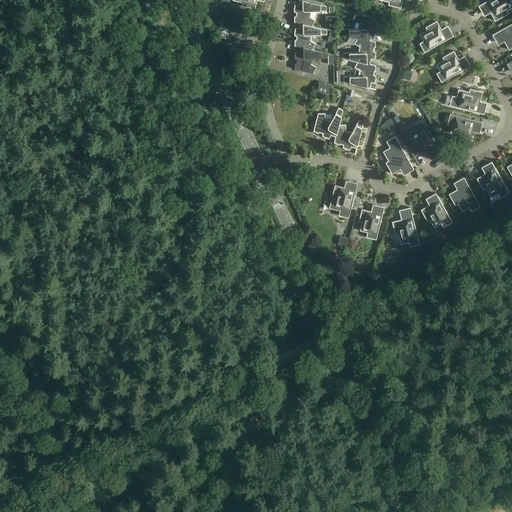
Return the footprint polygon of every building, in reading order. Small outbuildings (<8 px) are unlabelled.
[(232,0),(233,0),(243,3),(243,6),(255,9),(257,0),(232,0)] [(312,26),(313,26),(316,20),(310,17),(312,11),(327,11),(327,6),(303,0),(300,0),(298,8),(294,8),(294,12),(297,13),(296,16),(294,16),(295,22),(300,24),(301,23),(312,26)] [(489,0),(479,6),(483,14),(489,10),(495,21),(508,13),(507,11),(511,7),(511,3),(510,0),(489,0)] [(343,34),(358,38),(358,37),(370,40),(372,32),(375,31),(375,28),(373,27),(374,23),(375,23),(375,18),(358,14),(354,20),(359,23),(358,29),(343,29),(343,34)] [(425,52),(454,36),(449,28),(443,32),(437,21),(426,27),(427,30),(420,34),(424,41),(420,43),(425,52)] [(313,50),(313,49),(316,44),(310,41),(312,35),(327,34),(327,29),(313,26),(312,26),(301,23),(300,24),(298,32),(295,32),(295,35),(297,37),(296,40),(295,40),(295,46),(301,47),(313,50)] [(511,23),(492,35),(497,42),(503,39),(509,50),(511,48),(511,23)] [(376,41),(370,40),(358,37),(358,38),(354,43),(360,47),(358,52),(343,53),(343,58),(358,61),(370,64),(370,63),(372,55),(376,55),(376,52),(373,50),(374,47),(376,47),(376,41)] [(301,47),(299,55),(295,56),(295,59),(297,61),(297,64),(295,64),(295,69),(313,74),(316,67),(311,64),(312,58),(327,58),(327,53),(313,49),(313,50),(301,47)] [(470,66),(466,58),(460,62),(454,51),(443,57),(444,60),(437,64),(441,71),(437,73),(442,82),(470,66)] [(358,61),(355,67),(360,70),(359,76),(344,76),(344,81),(370,88),(372,79),(376,79),(376,75),(374,74),(375,71),(376,71),(376,65),(370,63),(370,64),(358,61)] [(479,104),(482,92),(470,89),(469,92),(459,89),(457,97),(452,96),(450,106),(484,114),(486,106),(479,104)] [(339,124),(340,124),(343,110),(339,108),(331,121),(326,119),(326,113),(318,113),(314,131),(319,133),(319,132),(322,133),(322,135),(326,137),(327,134),(336,136),(339,124)] [(480,131),(482,122),(450,114),(448,124),(452,125),(450,133),(458,135),(458,138),(470,141),(473,129),(480,131)] [(336,136),(334,142),(339,145),(340,144),(343,144),(343,147),(346,149),(348,146),(357,148),(364,122),(359,119),(352,132),(346,131),(346,124),(340,124),(339,124),(336,136)] [(442,154),(422,120),(414,125),(416,129),(409,133),(414,142),(412,144),(418,155),(429,149),(434,158),(442,154)] [(414,169),(395,136),(386,141),(390,148),(383,152),(388,161),(386,163),(392,174),(403,168),(406,174),(414,169)] [(498,194),(500,198),(509,193),(492,162),(484,166),(488,172),(477,178),(483,190),(486,188),(491,197),(498,194)] [(471,211),(480,206),(464,177),(456,182),(460,188),(449,194),(455,205),(458,204),(462,211),(469,207),(471,211)] [(349,218),(357,183),(349,181),(347,188),(335,185),(332,198),(335,198),(332,209),(340,211),(339,215),(349,218)] [(421,210),(427,221),(430,219),(434,227),(441,223),(443,227),(452,222),(436,193),(428,197),(432,204),(421,210)] [(496,203),(499,209),(507,205),(504,199),(496,203)] [(376,240),(384,207),(376,205),(374,212),(362,209),(359,222),(362,222),(360,231),(368,233),(366,237),(376,240)] [(410,247),(420,244),(410,207),(402,210),(404,219),(392,222),(395,234),(398,234),(401,244),(409,242),(410,247)]
